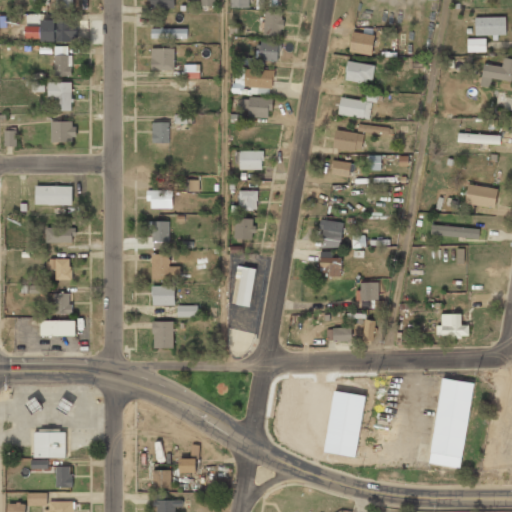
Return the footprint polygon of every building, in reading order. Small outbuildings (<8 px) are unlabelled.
[(55,0),(55,8),(73,9),(73,0),(55,0)] [(150,0),(150,8),(174,8),(174,0),(150,0)] [(265,10),(263,35),(280,36),(281,29),(283,29),(284,19),(282,19),(282,11),(265,10)] [(475,17),(475,35),(506,34),(505,17),(475,17)] [(40,19),(40,41),(72,41),(72,37),(77,37),(77,27),(72,27),(72,19),(40,19)] [(151,28),(151,38),(186,38),(187,28),(151,28)] [(372,54),(374,34),(351,32),(350,52),(372,54)] [(467,51),(486,51),(486,38),(467,39),(467,51)] [(261,39),(260,60),(277,61),(277,51),(281,51),(281,40),(261,39)] [(54,46),(54,76),(71,76),(71,55),(68,55),(68,46),(54,46)] [(151,48),(150,69),(174,69),(174,48),(151,48)] [(233,56),(232,63),(250,65),(251,57),(233,56)] [(483,63),(480,85),(490,87),(491,78),(511,80),(511,58),(503,57),(502,66),(483,63)] [(346,80),(371,83),(373,64),(348,61),(346,80)] [(184,64),(184,78),(199,78),(199,64),(184,64)] [(244,68),(244,85),(249,85),(249,87),(272,88),(272,80),(274,80),(275,70),(244,68)] [(32,80),(31,91),(45,91),(45,80),(32,80)] [(48,82),(47,98),(55,98),(55,110),(70,110),(71,82),(48,82)] [(251,96),(249,116),(268,117),(268,110),(272,110),(273,98),(251,96)] [(369,119),(372,102),(341,97),(338,114),(369,119)] [(174,114),(174,123),(187,123),(187,114),(174,114)] [(51,121),(51,141),(72,141),(72,136),(76,136),(76,126),(72,126),(72,121),(51,121)] [(152,122),(152,142),(168,142),(168,122),(152,122)] [(391,135),(392,128),(359,123),(358,130),(391,135)] [(4,129),(4,145),(16,145),(16,129),(4,129)] [(364,134),(335,129),(333,147),(361,151),(364,134)] [(500,134),(458,133),(458,142),(499,144),(500,134)] [(239,150),(239,151),(234,151),(234,163),(239,163),(239,169),(261,169),(261,160),(263,160),(263,150),(239,150)] [(381,155),(368,155),(369,170),(381,169),(381,155)] [(355,162),(332,160),(331,174),(354,176),(355,162)] [(183,190),(198,191),(199,180),(184,179),(183,190)] [(495,207),(497,187),(467,184),(465,204),(495,207)] [(35,185),(35,204),(71,204),(72,186),(35,185)] [(146,190),(146,200),(151,200),(151,208),(172,208),(172,190),(146,190)] [(239,190),(239,206),(243,206),(243,210),(253,210),(253,209),(256,209),(256,200),(257,200),(257,190),(239,190)] [(235,217),(234,238),(251,239),(252,232),(256,232),(256,224),(252,224),(253,218),(235,217)] [(319,238),(341,241),(344,222),(322,218),(319,238)] [(152,221),(152,241),(153,241),(153,248),(168,248),(168,221),(152,221)] [(431,235),(479,238),(479,227),(431,225),(431,235)] [(45,227),(45,242),(71,242),(71,235),(75,235),(75,227),(45,227)] [(363,246),(362,235),(353,236),(354,247),(363,246)] [(456,263),(464,264),(464,248),(457,248),(456,263)] [(320,276),(340,277),(341,257),(332,257),(333,252),(320,251),(320,276)] [(151,254),(151,279),(180,279),(180,266),(169,266),(169,254),(151,254)] [(46,261),(46,268),(55,268),(55,279),(72,279),(72,269),(69,269),(69,258),(49,258),(49,261),(46,261)] [(237,265),(235,278),(240,279),(236,303),(249,306),(255,268),(237,265)] [(358,300),(378,300),(378,282),(358,282),(358,300)] [(29,285),(28,293),(48,293),(48,285),(29,285)] [(151,285),(151,296),(152,296),(152,304),(174,304),(174,286),(151,285)] [(55,293),(55,313),(72,314),(72,303),(69,303),(69,293),(55,293)] [(177,305),(177,316),(197,316),(197,305),(177,305)] [(467,313),(442,314),(442,325),(437,325),(437,336),(467,336),(467,313)] [(373,340),(375,320),(364,319),(363,340),(373,340)] [(40,320),(40,335),(75,335),(75,320),(40,320)] [(152,321),(152,333),(153,333),(153,348),(173,348),(173,321),(152,321)] [(351,327),(327,328),(327,341),(352,340),(351,327)] [(444,381),(429,467),(462,472),(470,425),(479,426),(483,404),(474,403),(476,386),(444,381)] [(333,390),(323,451),(355,456),(365,395),(333,390)] [(25,403),(32,414),(43,407),(35,396),(25,403)] [(63,397),(56,408),(68,415),(74,404),(63,397)] [(39,428),(39,431),(34,431),(34,457),(66,457),(66,432),(61,432),(61,428),(39,428)] [(179,458),(179,472),(196,472),(196,458),(179,458)] [(31,459),(31,468),(48,468),(48,459),(31,459)] [(56,466),(56,487),(73,487),(73,477),(70,477),(70,466),(56,466)] [(153,470),(153,488),(170,488),(170,470),(153,470)] [(27,492),(27,505),(46,505),(46,492),(27,492)] [(182,499),(152,500),(152,505),(157,505),(157,511),(174,511),(174,508),(182,508),(182,499)] [(7,503),(7,511),(24,511),(25,504),(20,504),(21,501),(16,501),(16,504),(7,503)] [(49,501),(49,511),(73,511),(73,501),(49,501)]
